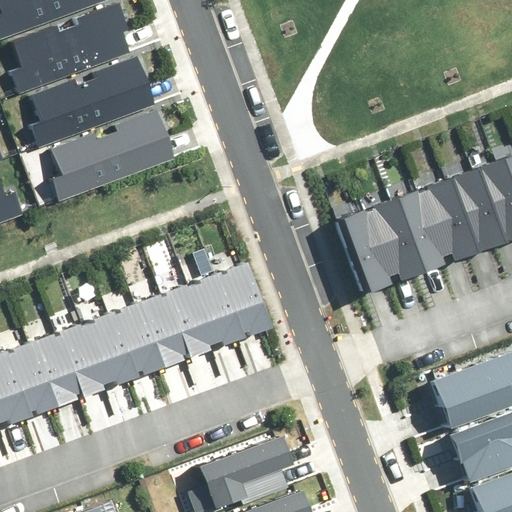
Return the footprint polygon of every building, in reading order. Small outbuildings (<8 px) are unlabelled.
[(0,0),(0,30),(83,0),(0,0)] [(15,86),(123,47),(117,30),(121,29),(111,2),(68,17),(70,23),(54,29),(52,23),(5,40),(14,66),(8,68),(15,86)] [(34,140),(142,101),(136,84),(140,82),(131,55),(88,71),(90,77),(74,82),(72,77),(24,93),(34,119),(28,122),(34,140)] [(57,193),(165,154),(159,137),(163,135),(153,108),(110,124),(113,130),(97,135),(94,129),(47,146),(57,172),(50,174),(57,193)] [(511,226),(511,145),(485,155),(511,227),(511,226)] [(511,227),(485,155),(458,165),(484,237),(511,227)] [(484,237),(458,165),(432,175),(458,246),(484,237)] [(458,246),(432,175),(405,184),(431,256),(458,246)] [(0,212),(15,207),(9,189),(2,191),(0,184),(0,212)] [(431,256),(405,184),(378,194),(404,266),(431,256)] [(404,266),(378,194),(351,204),(377,275),(404,266)] [(377,275),(351,204),(324,214),(350,285),(377,275)] [(254,321),(232,260),(205,269),(226,331),(254,321)] [(226,331),(205,269),(178,279),(199,340),(226,331)] [(199,340),(178,279),(150,288),(172,350),(199,340)] [(172,350),(150,288),(123,298),(145,359),(172,350)] [(145,359),(123,298),(96,307),(118,369),(145,359)] [(118,369),(96,307),(69,317),(91,378),(118,369)] [(91,378),(69,317),(42,327),(64,388),(91,378)] [(64,388),(42,327),(15,336),(36,398),(64,388)] [(36,398),(15,336),(0,341),(0,380),(9,407),(36,398)] [(504,380),(511,377),(511,345),(423,376),(432,404),(438,402),(444,420),(510,398),(504,380)] [(0,410),(9,407),(0,380),(0,410)] [(511,405),(443,429),(453,457),(459,455),(465,473),(511,456),(511,405)] [(197,460),(212,500),(238,491),(239,496),(288,478),(281,459),(288,457),(278,430),(197,460)] [(511,511),(511,466),(462,483),(471,511),(477,509),(478,511),(511,511)] [(230,511),(307,511),(298,487),(230,511)] [(94,511),(91,503),(65,511),(94,511)]
